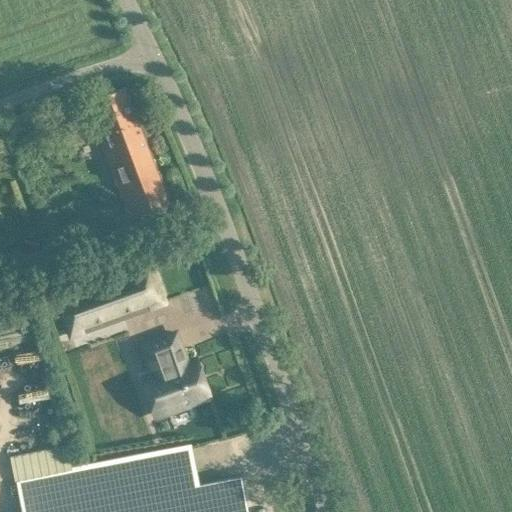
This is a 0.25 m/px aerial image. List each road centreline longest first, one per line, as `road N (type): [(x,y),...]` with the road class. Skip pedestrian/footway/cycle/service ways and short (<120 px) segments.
road 1 (unclassified): [(329,511),(223,211),(150,52)]
road 2 (unclassified): [(150,52),(0,110)]
